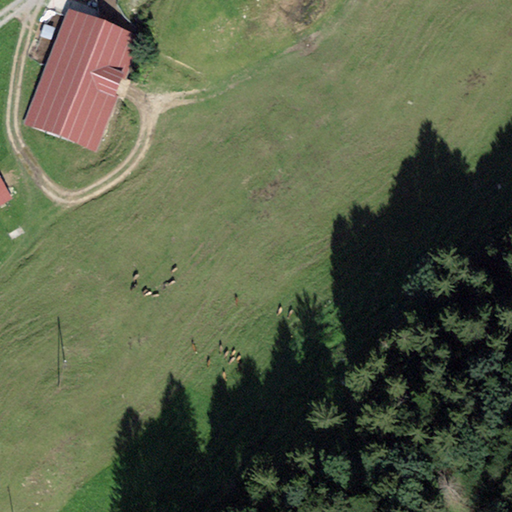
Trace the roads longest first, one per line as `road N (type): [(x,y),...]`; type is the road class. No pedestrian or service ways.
road 1 (track): [(150,107),(193,99),(295,54),(329,33),(356,0)]
road 2 (track): [(39,0),(10,116),(53,192)]
road 3 (track): [(53,192),(77,198),(121,176),(143,148),(150,107),(129,92)]
